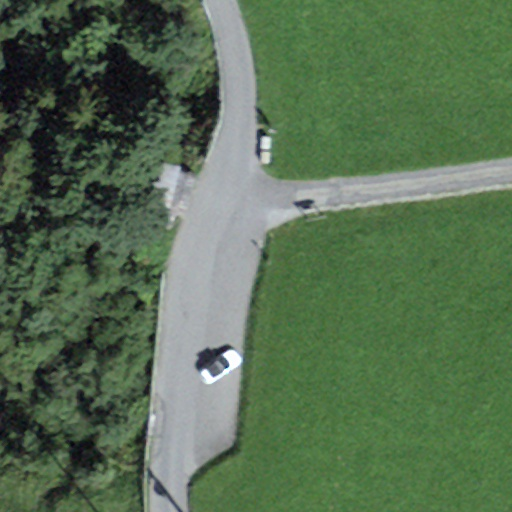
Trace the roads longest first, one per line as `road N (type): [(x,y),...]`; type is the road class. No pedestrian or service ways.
road 1 (unclassified): [(169,511),(191,301),(230,185),(242,113),(237,48),(222,0)]
road 2 (track): [(511,169),(313,195),(230,185)]
